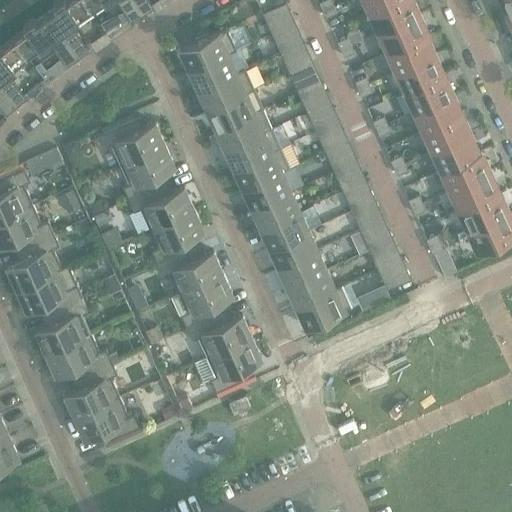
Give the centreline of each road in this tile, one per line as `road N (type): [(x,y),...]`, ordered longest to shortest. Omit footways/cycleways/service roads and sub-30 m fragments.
road 1 (residential): [(301,371),(141,32)]
road 2 (unclassified): [(439,309),(299,0)]
road 3 (residential): [(0,310),(92,511)]
road 4 (residential): [(141,32),(0,139)]
road 5 (residential): [(301,371),(439,309)]
road 6 (residential): [(456,0),(511,125)]
